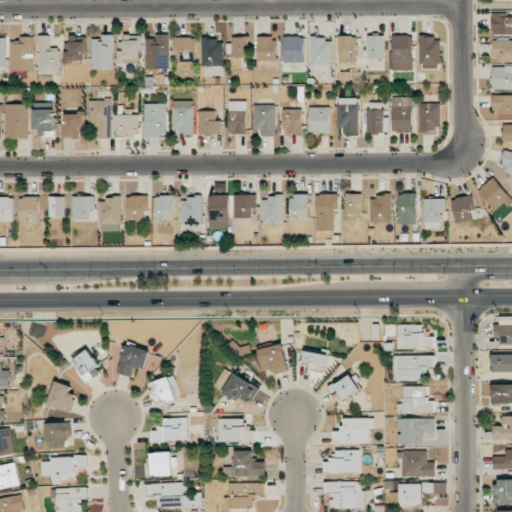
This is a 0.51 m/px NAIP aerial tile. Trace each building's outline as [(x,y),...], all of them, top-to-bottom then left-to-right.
[(511,11),(492,12),(492,34),(511,34),(511,11)] [(141,34),(119,35),(120,63),(142,62),(141,34)] [(60,73),(60,47),(51,47),(51,35),(38,36),(39,73),(60,73)] [(384,35),(367,35),(368,58),(384,58),(384,35)] [(393,70),(414,70),(413,35),(393,35),(393,70)] [(11,41),(11,71),(34,70),(33,36),(20,36),(20,41),(11,41)] [(87,61),(86,36),(70,36),(70,52),(65,52),(66,61),(87,61)] [(93,69),(115,69),(114,36),(92,36),(93,69)] [(147,36),(147,71),(170,70),(169,36),(147,36)] [(258,36),(258,61),(276,60),(276,36),(258,36)] [(305,62),(304,36),(284,37),(285,63),(305,62)] [(340,65),(357,65),(356,36),(339,36),(340,65)] [(196,37),(175,37),(175,53),(179,53),(179,62),(196,62),(196,37)] [(249,56),(248,37),(229,37),(229,56),(249,56)] [(440,68),(440,37),(420,37),(421,68),(440,68)] [(312,72),(332,72),(332,38),(312,38),(312,72)] [(202,66),(223,66),(224,39),(203,39),(202,66)] [(511,40),(494,40),(494,61),(511,61),(511,40)] [(511,88),(511,66),(493,66),(492,88),(511,88)] [(511,95),(493,95),(493,113),(511,113),(511,95)] [(412,97),(392,97),(393,132),(413,132),(412,97)] [(337,131),(358,132),(359,98),(338,98),(337,131)] [(89,100),(90,125),(99,124),(99,138),(112,138),(111,100),(89,100)] [(193,100),(173,100),(172,133),(193,133),(193,100)] [(247,134),(246,101),(229,101),(229,134),(247,134)] [(368,133),(389,133),(388,117),(383,117),(382,102),(367,102),(368,133)] [(145,136),(167,136),(166,103),(144,104),(145,136)] [(419,103),(420,134),(436,133),(435,126),(441,126),(440,103),(419,103)] [(6,139),(29,139),(29,104),(6,104),(6,139)] [(275,132),(276,105),(255,104),(254,131),(275,132)] [(331,133),(330,107),(310,107),(310,133),(331,133)] [(33,129),(40,129),(39,138),(55,138),(55,109),(33,109),(33,129)] [(283,109),(283,134),(302,134),(302,109),(283,109)] [(221,134),(221,120),(216,120),(216,110),(199,111),(199,134),(221,134)] [(64,139),(85,138),(84,113),(63,113),(64,139)] [(139,115),(117,114),(116,135),(138,135),(139,115)] [(511,141),(511,124),(503,125),(504,142),(511,141)] [(511,173),(511,151),(507,150),(502,171),(511,173)] [(509,199),(493,178),(479,190),(495,210),(509,199)] [(346,213),(362,214),(363,194),(346,193),(346,213)] [(416,193),(399,193),(399,224),(417,224),(416,193)] [(257,208),(257,194),(234,195),(235,218),(252,218),(251,208),(257,208)] [(291,218),(309,219),(310,194),(292,194),(291,218)] [(338,194),(317,194),(317,218),(334,218),(334,208),(338,208),(338,194)] [(371,223),(393,222),(391,194),(370,195),(371,223)] [(147,196),(127,195),(127,220),(147,220),(147,196)] [(157,220),(174,219),(174,195),(156,196),(157,220)] [(230,227),(229,195),(209,195),(210,228),(230,227)] [(476,219),(472,195),(452,198),(456,222),(476,219)] [(0,221),(14,221),(14,197),(0,196),(0,221)] [(40,196),(20,197),(20,222),(41,222),(40,196)] [(50,217),(66,216),(65,196),(49,196),(50,217)] [(96,196),(73,196),(73,220),(96,220),(96,196)] [(263,197),(263,224),(284,223),(284,196),(263,197)] [(122,224),(121,197),(107,197),(107,201),(100,201),(101,231),(111,231),(111,224),(122,224)] [(182,224),(203,223),(203,197),(181,198),(182,224)] [(446,199),(424,199),(424,229),(440,229),(440,221),(446,220),(446,199)] [(511,344),(511,323),(497,324),(497,345),(511,344)] [(434,336),(423,336),(423,324),(398,324),(399,348),(435,347),(434,336)] [(118,373),(132,377),(135,366),(146,369),(151,351),(126,344),(118,373)] [(290,371),(283,344),(259,349),(264,371),(273,369),(275,375),(290,371)] [(87,383),(103,372),(89,349),(72,360),(87,383)] [(301,366),(326,369),(327,354),(303,351),(301,366)] [(511,354),(493,354),(492,371),(511,371),(511,354)] [(435,355),(394,355),(394,380),(426,380),(426,366),(435,366),(435,355)] [(0,386),(10,386),(10,370),(3,371),(2,363),(0,362),(0,386)] [(254,400),(260,386),(233,373),(224,393),(239,400),(242,395),(254,400)] [(361,392),(353,374),(329,385),(335,397),(342,394),(345,399),(361,392)] [(154,381),(160,406),(179,401),(173,376),(154,381)] [(55,383),(48,405),(72,412),(79,390),(55,383)] [(429,386),(403,386),(403,405),(398,405),(398,413),(435,413),(435,400),(429,400),(429,386)] [(511,441),(511,436),(511,435),(511,415),(502,415),(502,426),(494,426),(493,440),(511,441)] [(334,443),(371,442),(371,428),(374,428),(374,417),(343,418),(343,430),(334,431),(334,443)] [(424,445),(424,437),(435,437),(436,418),(399,417),(398,444),(424,445)] [(153,441),(190,440),(189,418),(163,418),(164,430),(153,431),(153,441)] [(245,418),(219,419),(220,442),(255,441),(255,430),(245,431),(245,418)] [(65,447),(65,438),(72,437),(72,422),(46,423),(47,448),(65,447)] [(0,429),(0,456),(15,454),(11,428),(0,429)] [(361,472),(360,449),(335,450),(335,461),(324,462),(324,473),(361,472)] [(511,468),(511,449),(505,449),(505,455),(494,456),(494,469),(511,468)] [(267,476),(267,462),(254,462),(254,451),(234,451),(234,467),(224,467),(224,476),(267,476)] [(428,451),(401,451),(401,476),(436,476),(436,462),(428,462),(428,451)] [(149,476),(176,475),(175,452),(148,453),(149,476)] [(43,476),(53,476),(53,482),(78,481),(77,466),(88,465),(87,456),(43,458),(43,476)] [(0,489),(21,486),(16,462),(0,465),(0,489)] [(511,479),(495,480),(495,504),(510,504),(510,493),(511,492),(511,479)] [(331,508),(365,508),(365,481),(325,482),(325,493),(331,493),(331,508)] [(148,483),(148,496),(159,495),(159,508),(202,506),(202,492),(195,493),(195,496),(184,497),(184,482),(148,483)] [(265,493),(265,482),(229,483),(229,498),(225,498),(225,508),(256,507),(256,493),(265,493)] [(400,483),(400,504),(435,504),(436,483),(400,483)] [(57,511),(83,511),(83,498),(88,497),(88,487),(57,488),(57,511)] [(0,511),(17,511),(18,511),(26,509),(22,493),(0,498),(0,511)]
